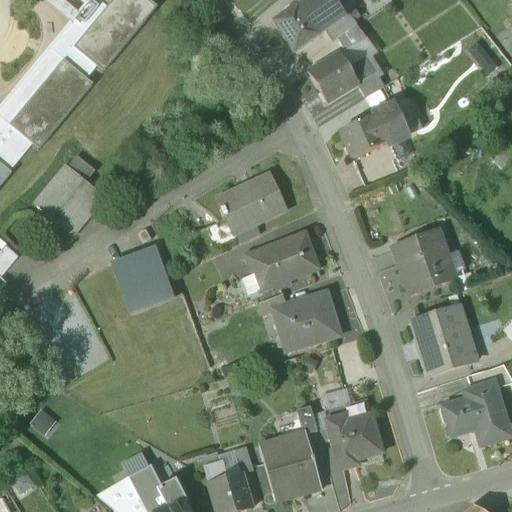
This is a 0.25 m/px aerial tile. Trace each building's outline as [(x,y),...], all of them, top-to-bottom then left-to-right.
[(114,0),(106,10),(74,50),(96,68),(102,73),(155,9),(144,0),(114,0)] [(94,0),(96,1),(106,10),(114,0),(94,0)] [(306,0),(296,8),(295,7),(270,24),(292,55),(318,37),(317,36),(323,32),(340,20),(339,19),(325,0),(306,0)] [(0,113),(0,139),(9,128),(63,62),(74,50),(106,10),(96,1),(1,114),(0,113)] [(340,20),(323,32),(331,44),(336,40),(356,26),(347,14),(339,19),(340,20)] [(356,26),(336,40),(346,53),(365,39),(356,26)] [(96,68),(74,50),(63,62),(86,81),(96,68)] [(339,55),(308,73),(325,103),(355,86),(356,85),(348,70),(339,55)] [(374,75),(365,60),(348,70),(356,85),(374,75)] [(63,62),(9,128),(31,146),(38,152),(92,86),(86,81),(63,62)] [(374,75),(356,85),(355,86),(364,100),(382,89),(374,75)] [(393,107),(371,117),(371,118),(384,146),(406,137),(393,107)] [(371,118),(339,133),(352,161),(384,146),(371,118)] [(31,146),(9,128),(0,139),(0,165),(9,173),(31,146)] [(94,175),(76,160),(67,171),(85,186),(94,175)] [(0,187),(11,175),(9,173),(0,165),(0,187)] [(67,171),(66,170),(34,207),(54,224),(59,218),(76,233),(103,201),(85,186),(67,171)] [(269,178),(218,201),(223,212),(232,231),(254,221),(256,227),(285,213),(269,178)] [(232,231),(223,212),(195,225),(207,252),(234,239),(232,231)] [(436,234),(393,249),(400,268),(406,266),(415,292),(452,279),(436,234)] [(305,237),(251,258),(264,291),(317,271),(305,237)] [(0,253),(0,254),(0,253),(0,277),(17,258),(5,247),(0,252),(0,253)] [(112,268),(130,313),(171,297),(153,252),(112,268)] [(247,273),(246,267),(235,268),(232,253),(215,256),(219,278),(247,273)] [(283,297),(259,305),(263,318),(274,315),(273,313),(286,309),(283,297)] [(286,309),(273,313),(274,315),(285,353),(332,340),(325,315),(330,314),(325,297),(308,302),(308,303),(286,309)] [(458,309),(412,323),(428,376),(467,365),(458,336),(465,334),(458,309)] [(511,323),(503,331),(511,341),(511,323)] [(511,382),(503,366),(468,377),(472,389),(475,388),(493,382),(496,390),(511,385),(511,382)] [(493,382),(475,388),(477,396),(480,395),(490,426),(474,431),(480,447),(511,438),(496,390),(493,382)] [(323,410),(349,403),(345,389),(320,396),(323,410)] [(477,396),(441,408),(442,411),(438,412),(442,424),(445,423),(450,439),(474,431),(490,426),(480,395),(477,396)] [(366,402),(324,413),(327,422),(345,417),(346,424),(370,417),(366,402)] [(310,409),(296,413),(302,435),(305,434),(306,437),(317,433),(310,409)] [(43,436),(54,422),(40,410),(29,424),(43,436)] [(327,422),(326,423),(339,472),(358,467),(356,461),(382,454),(371,417),(370,417),(346,424),(345,417),(327,422)] [(308,445),(289,450),(286,440),(259,448),(275,504),(321,491),(308,445)] [(202,460),(204,468),(221,463),(226,479),(241,475),(253,472),(246,448),(202,460)] [(204,468),(208,484),(226,479),(221,463),(204,468)] [(151,467),(129,479),(145,511),(160,511),(166,509),(157,491),(162,488),(151,467)] [(25,472),(10,479),(18,495),(33,487),(25,472)] [(226,479),(208,484),(216,511),(243,511),(251,510),(241,475),(226,479)] [(97,499),(113,511),(145,511),(129,479),(97,499)] [(162,488),(157,491),(166,509),(181,502),(182,504),(186,502),(175,481),(162,488)] [(166,509),(160,511),(185,511),(182,504),(181,502),(166,509)]
